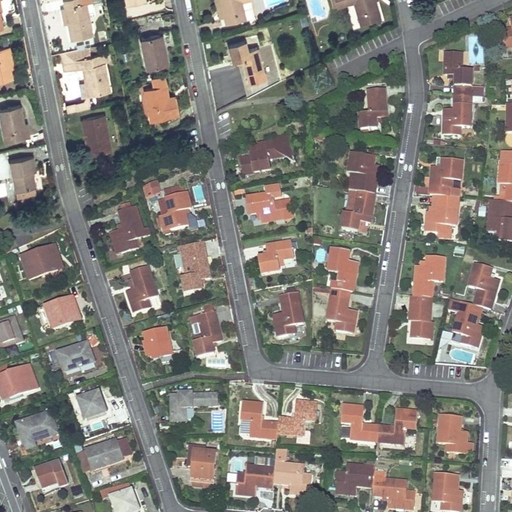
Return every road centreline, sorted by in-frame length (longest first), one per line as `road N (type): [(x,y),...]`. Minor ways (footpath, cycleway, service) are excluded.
road 1 (residential): [(28,0),(66,194),(171,511)]
road 2 (residential): [(181,0),(254,363),(275,374),(372,383)]
road 3 (residential): [(410,37),(415,106),(372,383)]
road 4 (residential): [(372,383),(493,392)]
road 5 (residential): [(493,392),(487,511)]
